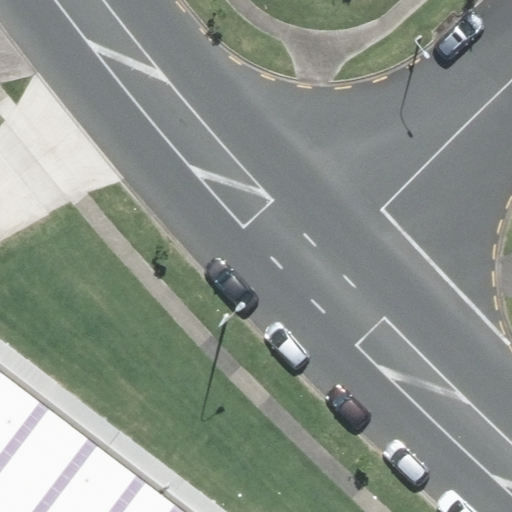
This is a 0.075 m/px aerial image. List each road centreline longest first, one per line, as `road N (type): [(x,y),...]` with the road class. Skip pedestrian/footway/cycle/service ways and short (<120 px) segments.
road 1 (secondary): [(114,0),(315,237)]
road 2 (secondary): [(315,237),(511,440)]
road 3 (unclassified): [(511,49),(315,237)]
